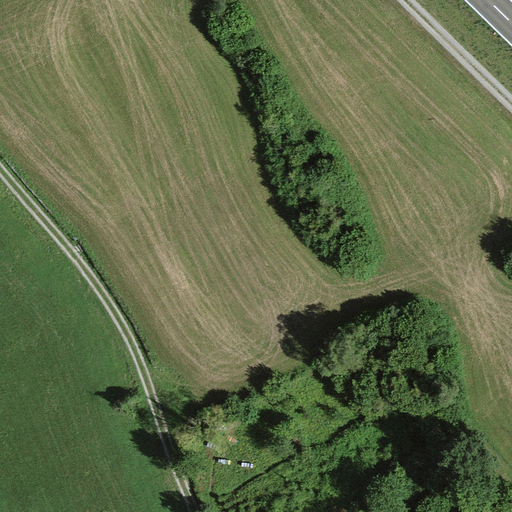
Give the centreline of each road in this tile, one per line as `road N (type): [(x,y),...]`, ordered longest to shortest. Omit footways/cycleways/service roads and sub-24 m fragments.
road 1 (track): [(0,170),(82,262),(137,351),(194,511)]
road 2 (track): [(403,0),(511,109)]
